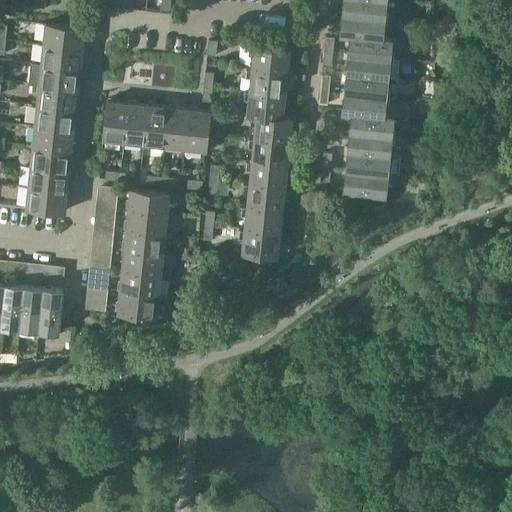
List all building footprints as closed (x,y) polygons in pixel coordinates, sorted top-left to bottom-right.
[(169,10),(170,0),(161,0),(161,9),(169,10)] [(329,0),(320,0),(319,10),(328,11),(329,0)] [(386,0),(343,0),(342,12),(384,17),(386,0)] [(326,26),(328,11),(319,10),(318,25),(326,26)] [(384,17),(342,12),(340,32),(350,33),(382,35),(384,17)] [(82,46),(84,25),(45,21),(43,42),(82,46)] [(382,35),(350,33),(348,52),(390,56),(392,36),(382,35)] [(335,36),(326,35),(324,50),(333,51),(335,36)] [(218,40),(209,39),(207,54),(216,55),(218,40)] [(43,42),(41,63),(80,67),(82,46),(43,42)] [(252,67),(287,71),(290,47),(254,43),(252,67)] [(332,66),(333,51),(324,50),(323,65),(332,66)] [(348,52),(346,71),(388,75),(390,56),(348,52)] [(80,67),(41,63),(39,83),(78,87),(80,67)] [(252,67),(249,90),(285,93),(287,71),(252,67)] [(346,71),(344,90),(386,94),(388,75),(346,71)] [(214,72),(205,72),(204,86),(212,86),(214,72)] [(331,75),(322,74),(320,88),(329,89),(331,75)] [(78,87),(39,83),(37,103),(76,107),(78,87)] [(211,100),(212,86),(204,86),(203,100),(211,100)] [(328,104),(329,89),(320,88),(319,103),(328,104)] [(285,93),(249,90),(247,113),(256,114),(282,115),(285,93)] [(386,94),(344,90),(341,110),(351,111),(384,112),(386,94)] [(124,139),(128,100),(107,98),(103,137),(124,139)] [(128,100),(124,139),(144,141),(148,102),(128,100)] [(148,102),(144,141),(165,144),(169,104),(148,102)] [(76,107),(37,103),(35,123),(74,127),(76,107)] [(169,104),(165,144),(185,146),(189,106),(169,104)] [(210,109),(189,106),(185,146),(206,148),(210,109)] [(351,111),(349,129),(391,134),(394,113),(384,112),(351,111)] [(336,114),(328,113),(326,127),(335,128),(336,114)] [(282,115),(256,114),(254,136),(290,140),(292,116),(282,115)] [(217,133),(218,118),(210,117),(209,132),(217,133)] [(74,127),(35,123),(32,144),(72,148),(74,127)] [(333,143),(335,128),(326,127),(325,142),(333,143)] [(391,134),(349,129),(347,148),(389,153),(391,134)] [(215,148),(217,133),(209,132),(207,147),(215,148)] [(290,140),(254,136),(252,159),(287,162),(290,140)] [(32,144),(30,164),(69,168),(72,148),(32,144)] [(347,148),(345,167),(387,172),(389,153),(347,148)] [(333,152),(324,151),(322,166),(331,167),(333,152)] [(287,162),(252,159),(249,181),(285,185),(287,162)] [(220,164),(211,163),(210,179),(218,180),(220,164)] [(30,164),(28,184),(67,188),(69,168),(30,164)] [(329,181),(331,167),(322,166),(321,180),(329,181)] [(387,172),(345,167),(343,187),(385,192),(387,172)] [(120,180),(121,171),(106,169),(105,178),(120,180)] [(136,173),(121,171),(120,180),(135,182),(136,173)] [(160,184),(161,175),(147,173),(146,182),(160,184)] [(176,177),(161,175),(160,184),(175,185),(176,177)] [(202,188),(203,179),(189,178),(188,187),(202,188)] [(217,193),(218,180),(210,179),(208,192),(217,193)] [(285,185),(249,181),(247,204),(282,208),(285,185)] [(67,188),(28,184),(26,206),(65,210),(67,188)] [(128,208),(167,212),(169,191),(130,187),(128,208)] [(102,205),(117,207),(118,198),(103,197),(102,205)] [(282,208),(247,204),(245,226),(280,230),(282,208)] [(117,207),(102,205),(101,214),(116,215),(117,207)] [(128,208),(126,228),(165,232),(167,212),(128,208)] [(215,210),(206,209),(205,223),(214,224),(215,210)] [(212,239),(214,224),(205,223),(203,238),(212,239)] [(280,230),(245,226),(242,250),(278,254),(280,230)] [(126,228),(124,248),(163,252),(165,232),(126,228)] [(113,239),(99,237),(98,246),(112,247),(113,239)] [(112,256),(112,247),(98,246),(97,254),(112,256)] [(124,248),(122,268),(161,272),(163,252),(124,248)] [(20,274),(21,266),(6,264),(5,273),(20,274)] [(43,277),(44,268),(30,267),(29,275),(43,277)] [(58,279),(59,270),(44,268),(43,277),(58,279)] [(161,272),(122,268),(119,289),(159,293),(161,272)] [(109,279),(94,278),(93,286),(108,288),(109,279)] [(23,283),(4,281),(0,320),(0,323),(19,325),(23,283)] [(23,283),(19,325),(38,327),(42,285),(23,283)] [(62,287),(42,285),(38,327),(58,329),(62,287)] [(107,297),(108,288),(93,286),(93,295),(107,297)] [(159,293),(119,289),(117,310),(156,314),(159,293)]
